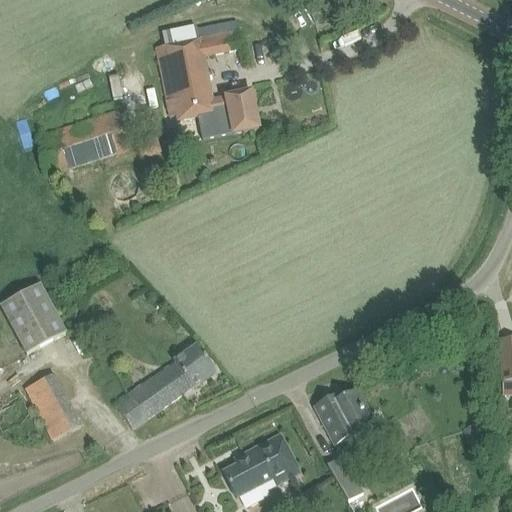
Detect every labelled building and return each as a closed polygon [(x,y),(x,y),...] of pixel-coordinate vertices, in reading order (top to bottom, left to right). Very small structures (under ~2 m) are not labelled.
[(178,125),(222,116),(227,138),(232,137),(232,136),(259,130),(252,94),(212,102),(204,59),(243,51),(240,33),(156,50),(169,119),(177,118),(178,125)] [(49,180),(50,179),(130,153),(117,112),(36,139),(49,180)] [(0,309),(1,310),(26,357),(67,335),(41,287),(0,309)] [(503,384),(511,383),(511,340),(505,340),(500,340),(501,384),(503,384)] [(216,374),(204,358),(198,348),(114,405),(133,432),(193,391),(216,374)] [(59,374),(27,390),(53,443),(85,428),(59,374)] [(314,409),(336,449),(377,427),(367,410),(358,392),(330,407),(328,402),(314,409)] [(481,438),(484,437),(480,427),(477,429),(476,426),(463,432),(468,444),(481,439),(481,438)] [(222,474),(237,502),(273,484),(275,488),(300,475),(280,436),(234,460),(237,466),(222,474)] [(327,469),(348,505),(364,496),(343,459),(327,469)]
